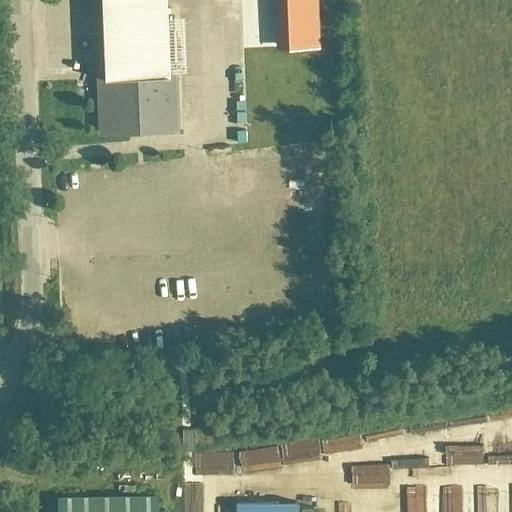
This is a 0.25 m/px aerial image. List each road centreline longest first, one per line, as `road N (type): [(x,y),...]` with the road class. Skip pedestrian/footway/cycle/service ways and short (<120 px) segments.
road 1 (track): [(511,338),(0,434)]
road 2 (residential): [(0,411),(36,229),(29,0)]
